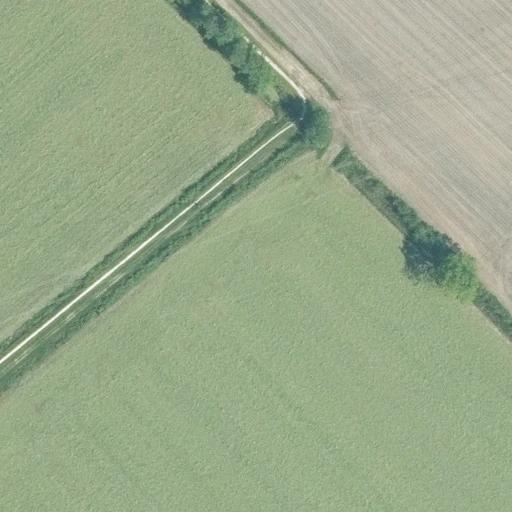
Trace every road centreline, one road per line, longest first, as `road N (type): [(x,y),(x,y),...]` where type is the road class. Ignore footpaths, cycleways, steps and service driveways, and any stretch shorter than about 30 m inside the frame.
road 1 (track): [(316,96),(305,118),(0,369)]
road 2 (track): [(220,0),(316,96)]
